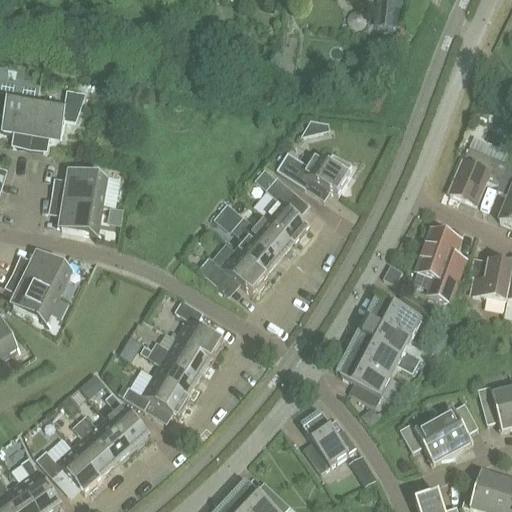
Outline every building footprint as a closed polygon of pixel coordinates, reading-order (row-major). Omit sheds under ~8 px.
[(395,5),(381,3),(378,29),(392,31),(395,5)] [(288,38),(279,36),(278,48),(287,50),(288,38)] [(30,154),(38,104),(40,92),(20,88),(18,100),(10,99),(11,95),(9,94),(7,107),(8,107),(3,135),(19,138),(17,152),(30,154)] [(61,145),(65,124),(75,126),(84,100),(69,98),(68,104),(67,104),(66,108),(38,104),(30,154),(43,156),(45,142),(61,145)] [(311,126),(302,142),(330,136),(329,130),(311,126)] [(499,191),(508,169),(469,153),(450,199),(476,210),(486,186),(499,191)] [(350,182),(346,179),(352,170),(332,160),(328,168),(314,159),(307,170),(288,158),(276,176),(304,194),(311,184),(338,202),(350,182)] [(84,163),(82,174),(92,175),(94,165),(84,163)] [(511,171),(508,169),(499,191),(497,195),(510,201),(499,226),(511,231),(511,171)] [(55,190),(53,202),(103,211),(107,183),(112,184),(112,183),(99,180),(99,181),(73,176),(71,176),(69,193),(55,190)] [(285,212),(296,199),(277,183),(266,196),(277,206),(263,223),(295,250),(310,233),(285,212)] [(98,239),(103,211),(53,202),(50,216),(64,218),(62,235),(89,239),(89,240),(102,242),(102,240),(98,239)] [(117,214),(105,213),(103,228),(116,229),(117,214)] [(237,229),(278,264),(291,248),(295,251),(295,250),(263,223),(255,232),(243,222),(237,229)] [(278,264),(237,229),(232,236),(243,246),(235,256),(267,283),(268,283),(264,279),(278,264)] [(466,265),(454,261),(460,245),(432,235),(417,277),(434,283),(428,299),(450,307),(459,284),(466,265)] [(267,283),(235,256),(221,272),(209,263),(198,276),(217,292),(228,279),(253,300),(267,283)] [(14,277),(60,300),(72,276),(76,278),(77,276),(65,270),(65,271),(39,258),(32,273),(19,267),(14,277)] [(472,300),(507,307),(511,284),(511,271),(491,267),(487,287),(475,284),(472,300)] [(395,291),(402,277),(391,271),(383,284),(395,291)] [(47,327),(60,300),(14,277),(8,290),(21,296),(13,311),(39,324),(38,324),(50,330),(51,329),(47,327)] [(381,303),(371,323),(411,344),(427,314),(401,300),(395,311),(382,304),(381,303)] [(187,326),(176,344),(212,367),(224,348),(196,331),(204,319),(182,305),(174,318),(187,326)] [(0,362),(16,352),(19,356),(20,355),(13,344),(0,323),(0,362)] [(411,344),(371,323),(361,342),(416,371),(420,364),(405,356),(411,344)] [(130,366),(137,347),(123,342),(116,361),(130,366)] [(412,379),(416,371),(361,342),(351,361),(391,383),(397,371),(412,379)] [(152,355),(197,383),(208,365),(212,367),(176,344),(169,355),(156,347),(152,355)] [(160,371),(153,381),(190,403),(186,400),(197,383),(152,355),(145,351),(140,359),(160,371)] [(391,383),(351,361),(340,381),(341,382),(354,389),(349,399),(375,413),(391,383)] [(178,423),(190,403),(153,381),(142,400),(129,392),(123,402),(144,416),(150,406),(178,423)] [(511,434),(511,433),(511,394),(492,400),(490,392),(478,396),(487,431),(499,427),(501,436),(511,434)] [(106,424),(131,452),(147,437),(113,398),(105,405),(115,416),(106,424)] [(80,411),(71,401),(63,408),(72,418),(80,411)] [(465,409),(434,426),(454,463),(463,453),(472,448),(468,440),(478,434),(465,409)] [(86,421),(79,427),(114,466),(131,452),(106,424),(96,432),(86,421)] [(323,422),(322,421),(303,435),(304,435),(304,436),(312,448),(303,455),(320,479),(356,453),(336,425),(329,430),(323,422)] [(441,465),(454,463),(434,426),(415,437),(411,430),(400,436),(412,458),(423,452),(433,470),(441,465)] [(114,466),(79,427),(73,433),(83,444),(73,453),(102,484),(99,481),(114,466)] [(85,499),(102,484),(73,453),(57,467),(47,456),(36,465),(53,484),(63,475),(85,499)] [(30,481),(19,488),(36,511),(50,511),(59,506),(29,463),(21,469),(30,481)] [(366,464),(353,472),(364,489),(377,480),(366,464)] [(462,511),(492,511),(502,481),(491,481),(481,479),(478,488),(470,485),(462,511)] [(511,511),(511,487),(502,481),(492,511),(511,511)] [(0,483),(0,498),(9,511),(36,511),(19,488),(9,495),(0,483)] [(249,489),(234,506),(240,511),(290,511),(269,492),(261,500),(250,490),(249,489)] [(9,511),(0,498),(0,511),(9,511)] [(417,511),(443,511),(439,500),(438,500),(438,502),(431,504),(430,503),(416,508),(417,511)]
